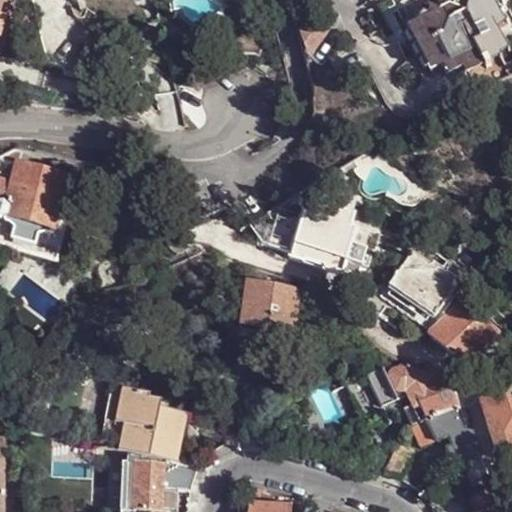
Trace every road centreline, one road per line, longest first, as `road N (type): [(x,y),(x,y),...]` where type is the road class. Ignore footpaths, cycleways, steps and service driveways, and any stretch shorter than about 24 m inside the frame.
road 1 (residential): [(0,124),(188,148),(226,131),(239,102)]
road 2 (residential): [(216,511),(218,490),(233,472),(258,467),(398,511)]
